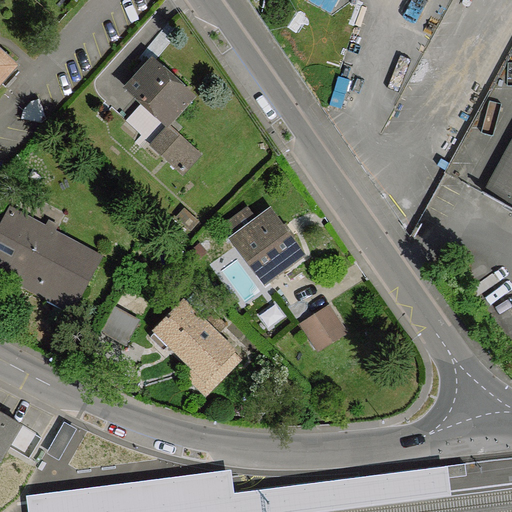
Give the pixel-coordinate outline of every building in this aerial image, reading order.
[(0,90),(22,66),(0,45),(0,90)] [(201,96),(151,60),(127,94),(170,125),(152,149),(188,175),(206,151),(176,130),(201,96)] [(511,137),(485,187),(511,202),(511,137)] [(239,232),(260,214),(252,204),(231,222),(239,232)] [(279,206),(237,236),(273,286),(315,256),(279,206)] [(101,257),(12,209),(0,231),(0,263),(25,277),(22,283),(72,310),(101,257)] [(244,356),(189,302),(155,337),(210,391),(244,356)] [(334,302),(303,321),(321,351),(352,332),(334,302)] [(24,423),(0,409),(0,456),(3,458),(24,423)]
